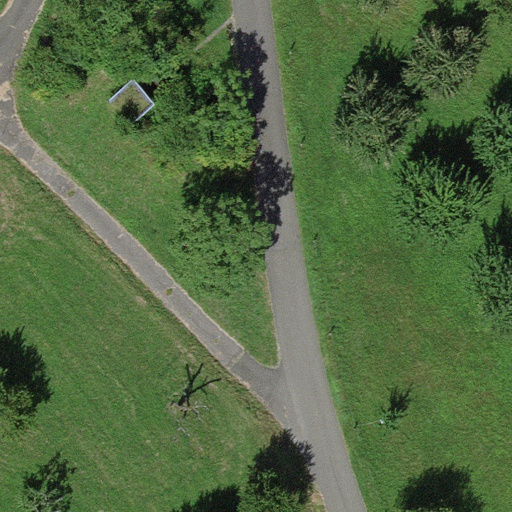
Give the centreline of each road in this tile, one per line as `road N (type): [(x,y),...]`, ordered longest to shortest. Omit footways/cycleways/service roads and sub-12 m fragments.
road 1 (unclassified): [(247,0),(308,432)]
road 2 (unclassified): [(0,140),(308,432)]
